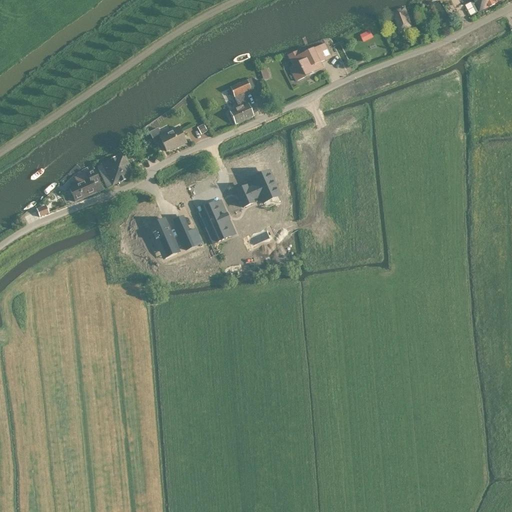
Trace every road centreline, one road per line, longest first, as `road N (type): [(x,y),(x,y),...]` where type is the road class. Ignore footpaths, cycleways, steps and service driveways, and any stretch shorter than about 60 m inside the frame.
road 1 (unclassified): [(0,241),(511,5)]
road 2 (unclassified): [(0,153),(234,0)]
